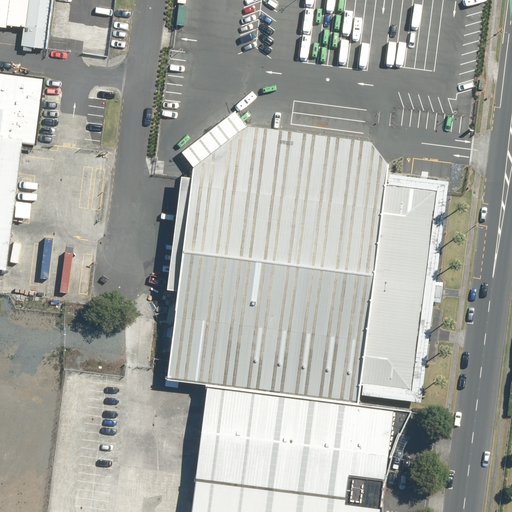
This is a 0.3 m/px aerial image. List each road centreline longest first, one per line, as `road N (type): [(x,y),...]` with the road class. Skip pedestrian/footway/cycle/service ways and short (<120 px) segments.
road 1 (tertiary): [(511,157),(464,511)]
road 2 (unknown): [(145,243),(72,232),(60,204),(78,66),(145,74)]
road 3 (unknown): [(145,243),(124,511)]
road 4 (unknown): [(145,74),(145,243)]
road 5 (unknown): [(68,511),(60,504),(68,387)]
